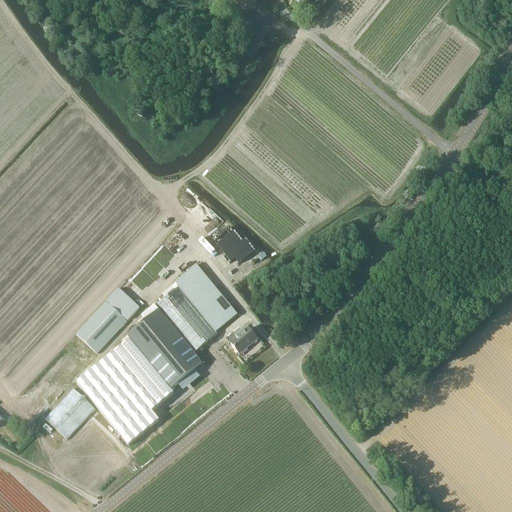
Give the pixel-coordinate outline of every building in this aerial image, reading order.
[(225,221),(214,231),(218,235),(229,226),(225,221)] [(229,258),(251,246),(247,238),(241,242),(235,229),(230,232),(228,228),(222,231),(227,241),(222,244),(229,258)] [(129,341),(77,385),(128,447),(158,422),(151,413),(174,394),(171,391),(202,365),(194,355),(217,336),(215,334),(237,316),(196,266),(174,284),(178,289),(156,308),(154,306),(141,317),(146,322),(127,338),(129,341)] [(105,304),(76,335),(97,355),(127,324),(105,304)] [(248,329),(242,334),(239,330),(225,341),(229,346),(230,345),(239,356),(258,341),(248,329)] [(95,411),(73,390),(45,420),(67,441),(95,411)] [(183,421),(178,425),(182,429),(187,425),(183,421)]
